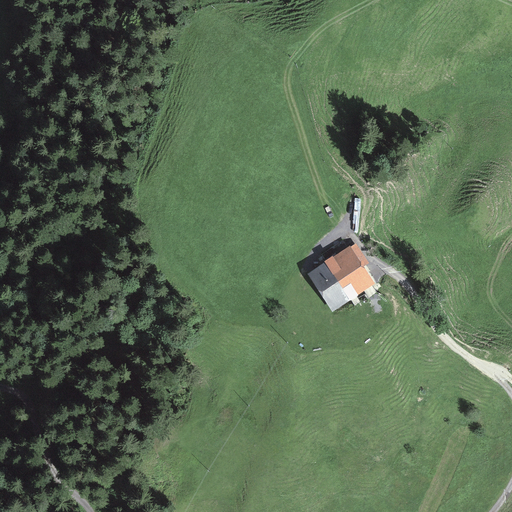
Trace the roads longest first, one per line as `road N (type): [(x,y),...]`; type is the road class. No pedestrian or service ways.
road 1 (track): [(511,394),(444,337),(418,296),(346,230),(311,262)]
road 2 (track): [(0,401),(88,511)]
